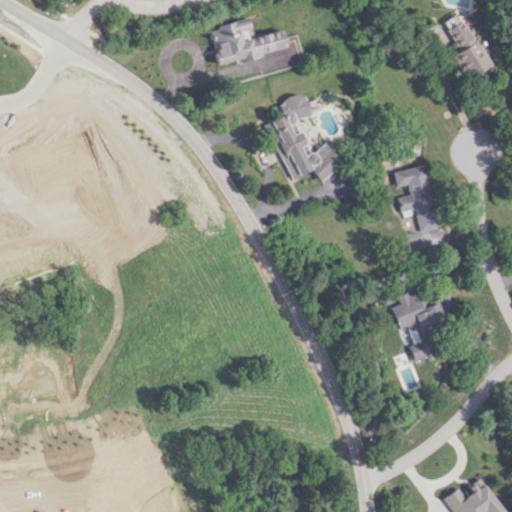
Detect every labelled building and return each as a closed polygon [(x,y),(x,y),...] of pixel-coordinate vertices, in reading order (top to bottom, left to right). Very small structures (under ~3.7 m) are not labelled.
[(490,64),(476,39),(472,41),(460,20),(446,29),(458,51),(453,53),(467,78),(490,64)] [(263,123),(288,179),(310,169),(315,178),(338,167),(326,141),(306,149),(293,121),(310,113),(299,91),(278,100),(284,113),(263,123)] [(391,171),(395,187),(405,184),(407,194),(396,196),(400,214),(413,211),(417,231),(438,227),(424,164),(391,171)] [(434,350),(425,328),(444,321),(436,301),(421,307),(414,289),(395,297),(397,303),(388,306),(397,328),(404,325),(411,343),(406,345),(411,359),(434,350)] [(499,511),(480,477),(461,487),(460,485),(443,495),(451,511),(499,511)]
